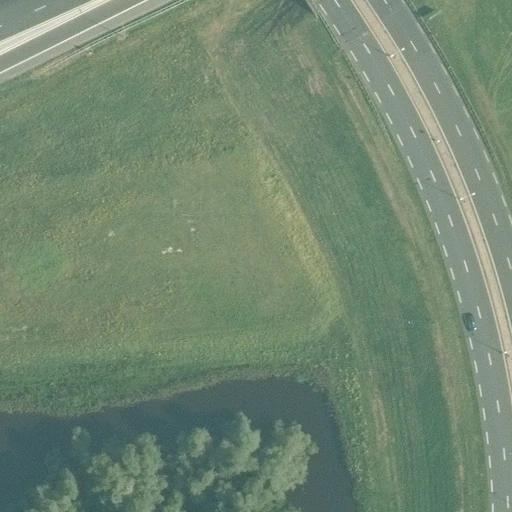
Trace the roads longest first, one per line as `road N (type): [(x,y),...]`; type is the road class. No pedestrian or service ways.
road 1 (primary): [(332,0),(402,118),(460,254),(495,398),(506,511)]
road 2 (primary): [(511,279),(457,134),(381,0)]
